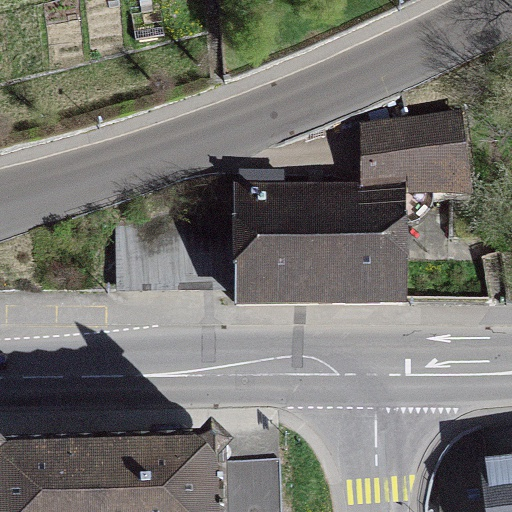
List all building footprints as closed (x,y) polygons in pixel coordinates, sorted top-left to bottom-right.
[(281,176),(237,177),(236,197),(238,290),(239,305),(401,304),(401,196),(469,196),(460,118),(363,130),(362,196),(281,197),(281,176)] [(120,290),(238,290),(236,197),(143,218),(119,230),(120,290)] [(205,447),(100,451),(101,511),(280,511),(278,461),(222,463),(205,447)] [(0,511),(101,511),(100,451),(0,453),(0,511)] [(511,511),(511,464),(485,468),(490,511),(511,511)]
